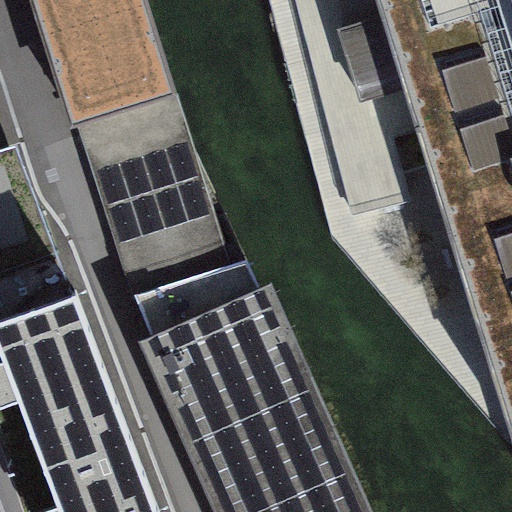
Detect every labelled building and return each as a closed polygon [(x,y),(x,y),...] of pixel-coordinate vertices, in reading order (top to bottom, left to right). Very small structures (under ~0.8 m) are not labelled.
[(37,0),(74,124),(169,96),(138,0),(37,0)] [(511,0),(344,0),(349,23),(370,17),(460,300),(488,389),(496,414),(510,450),(511,449),(511,0)] [(152,335),(237,293),(169,96),(74,124),(152,335)] [(169,511),(31,133),(0,142),(0,420),(33,511),(169,511)] [(212,511),(359,511),(259,283),(237,293),(152,335),(140,341),(212,511)]
